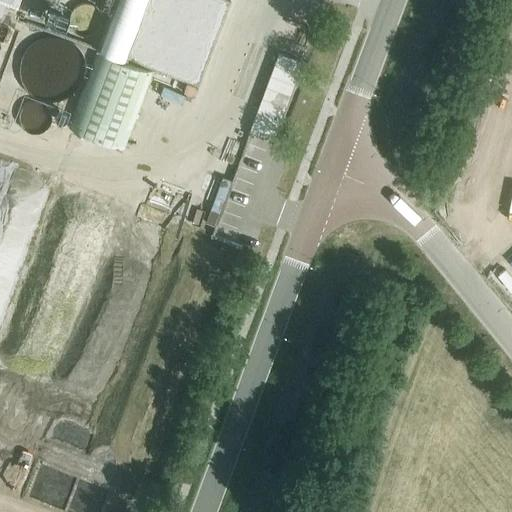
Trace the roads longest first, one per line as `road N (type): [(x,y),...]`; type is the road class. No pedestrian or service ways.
road 1 (unclassified): [(203,511),(326,181)]
road 2 (unclassified): [(511,337),(412,218),(326,181)]
road 3 (unclassified): [(326,181),(393,0)]
